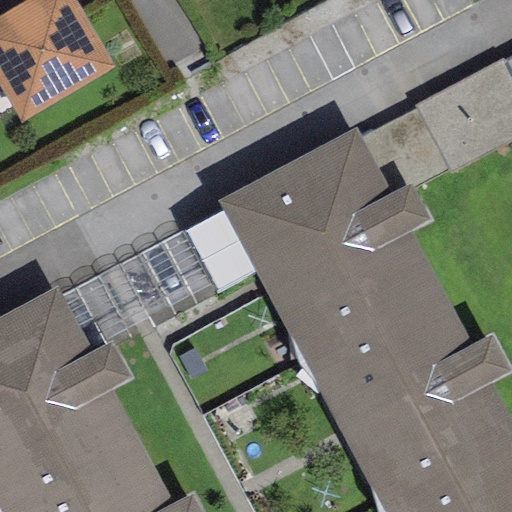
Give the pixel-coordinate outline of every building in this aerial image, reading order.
[(0,0),(0,15),(27,0),(0,0)] [(27,0),(0,15),(0,89),(19,124),(115,70),(74,0),(27,0)] [(502,59),(413,105),(418,113),(448,172),(511,138),(511,77),(504,63),(502,59)] [(414,189),(448,172),(418,113),(362,141),(388,193),(410,182),(414,189)] [(355,128),(218,199),(224,212),(258,274),(381,511),(511,511),(511,426),(489,382),(511,370),(491,333),(469,345),(410,232),(431,222),(414,189),(410,182),(388,193),(362,141),(355,128)] [(224,212),(183,234),(211,286),(217,296),(258,274),(224,212)] [(183,234),(62,297),(91,350),(109,340),(211,286),(183,234)] [(58,288),(0,318),(0,511),(201,511),(191,492),(170,503),(111,391),(130,381),(109,340),(91,350),(62,297),(58,288)]
